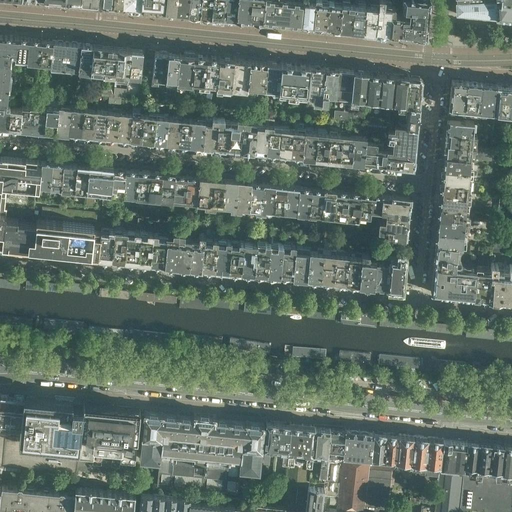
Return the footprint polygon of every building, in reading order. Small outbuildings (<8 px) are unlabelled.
[(141,8),(141,0),(122,0),(122,6),(141,8)] [(164,10),(164,0),(141,0),(141,8),(164,10)] [(176,12),(176,11),(177,0),(164,0),(164,10),(176,12)] [(188,12),(188,0),(177,0),(176,11),(188,12)] [(199,14),(200,0),(188,0),(188,12),(188,13),(199,14)] [(212,15),(213,0),(200,0),(199,14),(212,15)] [(223,16),(224,0),(213,0),(212,15),(223,16)] [(235,17),(237,0),(224,0),(223,16),(235,17)] [(249,18),(250,0),(237,0),(235,17),(244,18),(249,18)] [(263,20),(264,0),(250,0),(249,18),(254,19),(263,20)] [(275,21),(277,0),(264,0),(263,20),(275,21)] [(288,23),(288,22),(290,0),(277,0),(275,21),(288,23)] [(300,24),(302,0),(290,0),(288,22),(300,24)] [(313,25),(316,2),(308,1),(307,0),(302,0),(300,24),(313,25)] [(326,27),(329,3),(321,2),(321,0),(315,0),(316,2),(313,25),(326,27)] [(351,29),(354,5),(350,5),(350,1),(344,0),(341,0),(341,4),(339,28),(343,28),(343,31),(348,31),(348,29),(351,29)] [(388,33),(391,6),(391,1),(384,1),(384,0),(378,0),(378,4),(376,32),(388,33)] [(429,7),(429,0),(402,0),(401,7),(403,9),(409,10),(428,11),(429,7)] [(456,0),(456,1),(456,13),(458,13),(464,14),(476,15),(482,16),(496,17),(495,0),(456,0)] [(511,0),(495,0),(496,17),(498,17),(511,19),(511,18),(511,0)] [(339,28),(341,4),(333,3),(334,1),(329,1),(329,3),(326,27),(331,27),(332,27),(333,29),(337,30),(338,28),(339,28)] [(363,30),(366,7),(366,3),(365,3),(365,2),(359,1),(359,2),(358,3),(358,6),(354,5),(351,29),(355,29),(355,32),(360,32),(360,30),(363,30)] [(376,32),(378,4),(371,4),(370,7),(366,7),(363,30),(367,31),(367,33),(372,34),(372,31),(376,32)] [(400,34),(402,21),(402,15),(395,14),(396,8),(394,6),(391,6),(388,33),(392,33),(392,35),(397,36),(397,34),(400,34)] [(427,23),(428,12),(428,11),(409,10),(409,16),(402,15),(402,21),(427,23)] [(426,33),(427,28),(427,23),(402,21),(400,34),(414,35),(417,36),(417,38),(423,38),(423,36),(424,36),(425,35),(426,35),(426,34),(426,33)] [(16,50),(17,36),(0,34),(0,48),(11,49),(16,50)] [(27,58),(29,37),(17,36),(16,50),(15,56),(27,58)] [(39,61),(41,38),(29,37),(27,58),(27,60),(39,61)] [(51,62),(53,40),(41,38),(39,61),(51,62)] [(64,71),(67,41),(53,40),(51,62),(50,70),(64,71)] [(91,71),(94,44),(94,43),(81,42),(67,41),(64,71),(70,72),(71,68),(78,68),(78,69),(91,71)] [(103,72),(106,45),(94,44),(91,71),(103,72)] [(115,73),(118,46),(106,45),(103,72),(115,73)] [(140,76),(142,49),(131,47),(118,46),(115,73),(140,76)] [(0,86),(8,87),(11,62),(10,62),(11,49),(0,48),(0,86)] [(151,49),(142,49),(140,76),(152,77),(155,50),(151,49)] [(165,78),(167,51),(159,50),(155,50),(152,77),(151,85),(157,86),(157,83),(164,84),(165,78)] [(177,79),(179,52),(167,51),(165,78),(177,79)] [(190,85),(190,84),(193,54),(193,53),(184,52),(184,53),(179,52),(177,79),(176,83),(190,85)] [(203,85),(206,55),(193,54),(190,84),(203,85)] [(217,82),(219,56),(216,56),(216,54),(211,54),(211,55),(206,55),(203,85),(209,86),(209,81),(217,82)] [(231,87),(234,58),(230,57),(230,56),(225,55),(225,57),(219,56),(217,82),(216,88),(222,89),(222,86),(231,87)] [(247,89),(247,88),(250,59),(234,58),(231,87),(247,89)] [(264,87),(267,61),(250,59),(247,88),(257,89),(258,86),(264,87)] [(278,90),(281,62),(276,62),(277,61),(272,60),(272,61),(267,61),(264,87),(264,91),(278,92),(278,90)] [(307,97),(307,96),(310,65),(305,65),(305,63),(301,63),(300,64),(291,63),(291,62),(287,62),(286,63),(281,62),(278,90),(287,90),(287,95),(307,97)] [(321,103),(321,100),(324,67),(320,66),(319,64),(317,64),(315,65),(315,66),(310,65),(307,96),(314,96),(313,102),(321,103)] [(336,94),(339,68),(324,67),(321,100),(328,101),(329,93),(336,94)] [(350,99),(353,69),(339,68),(336,94),(336,95),(344,95),(344,99),(350,99)] [(365,97),(367,71),(363,70),(363,69),(358,68),(358,70),(353,69),(350,99),(350,102),(358,103),(359,96),(365,97)] [(391,100),(394,74),(367,71),(365,97),(391,100)] [(405,107),(405,103),(408,75),(394,74),(391,100),(398,100),(397,106),(405,107)] [(420,97),(422,79),(420,76),(419,76),(408,75),(405,103),(408,103),(419,105),(420,97)] [(48,91),(49,78),(41,78),(39,90),(48,91)] [(464,108),(467,81),(462,80),(457,80),(452,79),(451,80),(452,80),(451,90),(450,96),(449,105),(449,106),(448,112),(460,113),(461,107),(464,108)] [(479,109),(482,82),(467,81),(464,108),(479,109)] [(494,111),(497,84),(496,84),(491,83),(486,83),(482,82),(479,109),(494,111)] [(508,116),(511,85),(497,84),(494,111),(493,117),(504,118),(504,115),(508,116)] [(89,94),(89,86),(77,85),(76,93),(89,94)] [(7,99),(8,87),(0,86),(0,98),(6,99),(7,99)] [(174,103),(175,95),(163,93),(162,102),(174,103)] [(121,105),(121,98),(109,96),(108,103),(121,105)] [(0,125),(8,127),(10,107),(5,106),(6,99),(0,98),(0,125)] [(56,131),(59,105),(52,104),(52,103),(47,103),(47,107),(44,130),(56,131)] [(417,126),(419,105),(408,103),(406,119),(408,119),(408,125),(417,126)] [(69,133),(71,106),(64,105),(64,104),(59,104),(59,105),(56,131),(69,133)] [(32,129),(35,105),(30,105),(30,106),(23,105),(22,108),(20,128),(32,129)] [(44,130),(47,107),(35,105),(32,129),(44,130)] [(81,134),(83,108),(76,108),(77,107),(71,106),(69,133),(81,134)] [(20,128),(22,108),(10,107),(8,127),(20,128)] [(142,140),(145,107),(140,107),(139,113),(132,113),(129,139),(137,139),(137,140),(142,140)] [(154,141),(156,115),(157,110),(150,109),(150,108),(145,107),(142,140),(146,140),(154,141)] [(93,135),(96,109),(89,109),(89,108),(84,108),(83,108),(81,134),(93,135)] [(105,136),(108,111),(101,110),(101,109),(96,109),(93,135),(105,136)] [(117,137),(120,112),(113,111),(108,110),(108,111),(105,136),(117,137)] [(129,139),(132,113),(125,112),(120,111),(120,112),(117,137),(129,139)] [(348,119),(349,112),(334,111),(334,118),(348,119)] [(362,121),(363,113),(349,111),(349,112),(348,119),(362,121)] [(178,143),(181,117),(181,115),(173,114),(172,117),(168,116),(166,142),(178,143)] [(166,142),(168,116),(156,115),(154,141),(166,142)] [(254,151),(257,125),(257,123),(251,122),(251,121),(249,120),(250,116),(244,115),(243,120),(240,150),(254,151)] [(215,147),(218,117),(206,116),(205,120),(203,146),(215,147)] [(190,145),(193,119),(181,117),(178,143),(190,145)] [(228,149),(231,125),(224,124),(225,118),(218,117),(215,147),(228,149)] [(266,152),(270,118),(265,118),(264,126),(257,125),(254,151),(258,152),(258,153),(262,153),(262,152),(266,152)] [(278,154),(281,127),(273,127),(274,119),(270,118),(266,152),(270,153),(270,154),(274,155),(274,153),(278,154)] [(473,133),(474,121),(448,118),(447,130),(473,133)] [(203,146),(205,120),(193,119),(190,145),(203,146)] [(240,150),(243,120),(238,119),(237,125),(231,125),(228,149),(232,149),(232,151),(236,151),(236,149),(240,150)] [(374,132),(375,122),(367,121),(366,131),(374,132)] [(414,156),(416,136),(417,126),(408,125),(390,123),(388,139),(392,144),(394,144),(393,149),(387,148),(386,153),(414,156)] [(290,155),(293,129),(281,127),(278,154),(290,155)] [(302,156),(305,130),(293,129),(290,155),(302,156)] [(314,157),(317,131),(305,130),(302,156),(306,156),(306,158),(310,158),(310,157),(314,157)] [(473,133),(447,130),(445,142),(446,142),(478,145),(479,141),(472,140),(473,133)] [(327,158),(329,132),(317,131),(314,157),(327,158)] [(339,160),(342,134),(329,132),(327,158),(327,159),(331,159),(333,161),(335,159),(339,160)] [(351,161),(354,135),(342,134),(339,160),(351,161)] [(363,162),(365,141),(366,136),(354,135),(351,161),(355,161),(355,163),(359,163),(359,162),(363,162)] [(374,163),(376,147),(376,142),(365,141),(363,162),(374,163)] [(492,147),(478,145),(446,142),(444,154),(473,157),(490,159),(492,147)] [(385,164),(386,153),(387,148),(376,147),(374,163),(385,164)] [(415,166),(416,160),(414,160),(414,156),(386,153),(385,164),(391,165),(400,166),(413,167),(413,166),(415,166)] [(473,165),(473,157),(444,154),(443,167),(477,170),(477,165),(473,165)] [(98,257),(101,229),(95,229),(95,225),(36,219),(36,222),(17,221),(18,218),(5,217),(6,212),(3,212),(6,184),(39,188),(39,185),(42,160),(0,155),(0,243),(2,244),(1,247),(98,257)] [(50,192),(53,161),(42,160),(39,185),(45,185),(45,191),(50,192)] [(61,187),(64,162),(53,161),(50,192),(55,192),(55,186),(61,187)] [(75,189),(77,163),(64,162),(61,187),(61,188),(75,189)] [(86,190),(89,165),(77,163),(75,189),(86,190)] [(109,207),(111,193),(113,167),(101,166),(89,164),(89,165),(86,190),(86,191),(105,193),(103,207),(109,207)] [(123,195),(126,168),(113,167),(111,193),(123,195)] [(468,182),(469,174),(476,175),(477,170),(443,167),(442,179),(468,182)] [(135,196),(138,170),(126,168),(123,195),(135,196)] [(148,197),(150,171),(138,170),(135,196),(148,197)] [(160,198),(163,172),(150,171),(148,197),(153,198),(153,200),(154,201),(159,202),(160,201),(160,198)] [(172,199),(175,173),(163,172),(160,198),(172,199)] [(185,201),(187,175),(175,173),(172,199),(185,201)] [(197,202),(199,176),(187,175),(185,201),(197,202)] [(210,206),(212,177),(199,176),(197,202),(205,203),(204,205),(210,206)] [(223,205),(225,178),(212,177),(210,206),(215,206),(215,204),(223,205)] [(235,208),(238,180),(225,178),(223,205),(231,205),(230,208),(235,208)] [(248,207),(251,181),(247,181),(247,179),(243,179),(243,180),(238,180),(235,208),(241,209),(241,206),(248,207)] [(473,182),(468,182),(442,179),(441,192),(469,195),(470,190),(472,190),(473,182)] [(260,216),(263,182),(251,181),(248,207),(256,208),(255,216),(260,216)] [(273,210),(275,183),(263,182),(260,216),(264,217),(265,209),(273,210)] [(284,211),(287,185),(275,183),(273,210),(284,211)] [(296,212),(299,186),(287,185),(284,211),(296,212)] [(309,213),(311,187),(299,186),(296,212),(309,213)] [(321,214),(324,188),(311,187),(309,213),(321,214)] [(333,216),(336,189),(331,189),(330,187),(328,188),(324,188),(321,214),(333,216)] [(345,217),(348,191),(336,189),(333,216),(345,217)] [(358,214),(360,192),(348,191),(345,217),(358,218),(358,214)] [(370,208),(372,193),(360,192),(358,214),(370,215),(370,208)] [(472,200),(469,199),(469,195),(441,192),(439,204),(466,207),(471,207),(472,200)] [(381,210),(381,205),(382,194),(372,193),(370,208),(381,210)] [(412,205),(412,199),(410,198),(410,197),(397,196),(397,195),(388,194),(388,195),(382,194),(381,205),(409,208),(409,205),(412,205)] [(465,213),(466,207),(439,204),(438,216),(469,220),(469,213),(465,213)] [(408,218),(409,208),(381,205),(381,210),(387,210),(386,216),(408,218)] [(407,228),(408,218),(386,216),(386,221),(379,220),(379,225),(407,228)] [(468,226),(469,220),(438,216),(437,229),(466,232),(469,232),(470,227),(468,226)] [(406,238),(407,228),(379,225),(378,230),(385,231),(384,236),(406,238)] [(111,258),(114,231),(114,228),(101,227),(101,229),(98,257),(111,258)] [(124,260),(127,229),(122,229),(121,232),(114,231),(111,258),(124,260)] [(137,261),(140,234),(140,231),(127,229),(124,260),(137,261)] [(465,238),(466,232),(437,229),(436,242),(459,244),(469,245),(469,239),(465,238)] [(150,262),(153,232),(148,231),(147,235),(140,234),(137,261),(150,262)] [(176,265),(179,231),(174,231),(173,239),(165,238),(163,263),(176,265)] [(189,266),(191,241),(184,240),(185,232),(179,231),(176,265),(189,266)] [(163,263),(165,238),(165,236),(158,236),(158,232),(153,232),(150,262),(163,263)] [(202,267),(205,236),(205,234),(200,233),(199,242),(191,241),(189,266),(202,267)] [(215,269),(218,238),(211,238),(211,237),(205,236),(202,267),(202,268),(215,269)] [(228,270),(230,244),(231,239),(225,238),(225,239),(218,238),(215,269),(228,270)] [(241,271),(243,245),(244,240),(239,240),(238,244),(230,244),(228,270),(241,271)] [(254,273),(257,242),(252,242),(251,246),(243,245),(241,271),(241,272),(254,273)] [(267,274),(270,243),(270,242),(265,242),(265,243),(257,242),(254,273),(262,274),(267,274)] [(473,296),(476,266),(457,264),(459,244),(436,242),(434,263),(432,277),(432,278),(431,290),(431,291),(432,291),(441,292),(447,293),(457,294),(458,294),(473,296)] [(280,275),(283,245),(283,243),(278,243),(278,244),(270,243),(267,274),(275,275),(280,275)] [(293,277),(295,250),(296,245),(291,244),(291,246),(283,245),(280,275),(280,276),(288,277),(288,276),(293,277)] [(320,280),(323,252),(323,249),(318,248),(318,252),(309,251),(310,249),(303,248),(302,251),(295,250),(293,277),(307,278),(320,280)] [(333,281),(335,254),(336,250),(331,250),(331,253),(323,252),(320,280),(333,281)] [(345,282),(348,255),(349,251),(344,251),(344,255),(335,254),(333,281),(345,282)] [(358,284),(362,253),(357,252),(356,256),(348,255),(345,282),(345,283),(349,283),(349,285),(354,285),(354,283),(358,284)] [(373,285),(376,261),(376,260),(369,259),(370,253),(362,252),(362,253),(358,284),(373,285)] [(401,288),(404,254),(399,253),(398,260),(390,259),(387,287),(401,288)] [(387,287),(390,259),(385,258),(385,262),(376,261),(373,285),(375,285),(376,287),(380,288),(382,286),(387,287)] [(500,298),(503,274),(497,273),(497,263),(491,263),(490,267),(487,297),(500,299),(500,298)] [(511,299),(511,264),(509,265),(508,274),(503,274),(500,298),(511,299)] [(487,297),(490,267),(476,266),(473,296),(487,297)] [(0,288),(20,290),(20,281),(0,278),(0,288)] [(26,289),(57,292),(58,283),(27,280),(26,289)] [(66,292),(93,294),(94,285),(67,282),(66,292)] [(98,288),(98,289),(99,291),(100,292),(101,292),(126,294),(127,294),(129,294),(131,294),(132,293),(133,292),(134,292),(133,291),(132,290),(131,290),(130,289),(129,289),(128,288),(127,288),(102,286),(101,286),(100,286),(99,286),(98,288)] [(135,294),(134,295),(134,296),(135,297),(135,298),(136,298),(137,299),(140,300),(143,301),(176,304),(177,295),(144,292),(141,292),(138,292),(137,292),(136,293),(135,294)] [(179,307),(209,310),(210,298),(180,295),(179,307)] [(212,306),(238,309),(239,299),(213,296),(212,306)] [(245,311),(269,313),(270,303),(246,301),(245,311)] [(276,315),(301,317),(302,307),(277,304),(276,315)] [(309,307),(308,317),(335,320),(336,311),(309,307)] [(338,323),(377,327),(378,315),(340,311),(338,323)] [(379,325),(421,330),(422,321),(380,316),(379,325)] [(25,319),(0,317),(0,327),(24,329),(25,319)] [(71,323),(37,320),(36,330),(70,334),(71,323)] [(425,330),(461,334),(462,326),(426,322),(425,330)] [(125,329),(87,326),(86,336),(124,339),(125,329)] [(465,336),(493,339),(494,329),(466,326),(465,336)] [(497,339),(511,340),(511,330),(498,329),(497,339)] [(136,330),(135,341),(167,344),(168,333),(136,330)] [(222,350),(223,338),(181,333),(179,345),(222,350)] [(226,346),(227,347),(277,355),(279,344),(228,336),(227,337),(226,338),(225,339),(225,340),(225,341),(225,342),(225,343),(225,344),(226,345),(226,346)] [(326,348),(284,345),(283,355),(326,358),(326,348)] [(340,350),(339,360),(370,362),(371,353),(340,350)] [(380,354),(379,364),(419,367),(420,357),(380,354)] [(435,359),(434,371),(466,373),(467,362),(435,359)] [(507,368),(477,365),(476,373),(506,376),(507,368)] [(20,425),(23,396),(22,396),(16,395),(15,395),(7,394),(0,394),(0,393),(0,433),(5,434),(19,436),(20,425)] [(19,436),(5,434),(2,465),(76,474),(77,469),(83,404),(72,403),(73,400),(34,397),(25,396),(23,396),(20,425),(19,436)] [(134,475),(140,412),(140,407),(139,407),(84,402),(83,402),(83,404),(77,469),(86,470),(90,470),(95,471),(100,471),(115,473),(119,473),(123,474),(127,474),(134,475)] [(258,469),(264,424),(264,423),(261,423),(248,422),(248,421),(245,421),(245,422),(231,421),(231,420),(229,420),(229,421),(215,419),(214,419),(214,418),(215,418),(215,415),(212,415),(209,415),(209,414),(207,414),(207,415),(201,414),(201,413),(199,413),(199,414),(196,414),(196,413),(194,413),(193,413),(193,416),(194,416),(193,416),(193,417),(179,416),(179,415),(177,415),(177,416),(163,414),(163,413),(160,413),(147,412),(147,411),(144,411),(144,412),(144,411),(140,458),(160,460),(157,485),(238,492),(240,467),(257,469),(258,469)] [(275,448),(278,421),(266,420),(265,424),(262,456),(268,456),(269,447),(275,448)] [(286,458),(290,423),(278,421),(275,448),(281,448),(280,458),(286,458)] [(305,511),(314,425),(312,425),(290,422),(290,423),(286,458),(284,483),(288,483),(285,508),(284,511),(305,511)] [(320,511),(323,496),(330,427),(314,425),(305,511),(320,511)] [(338,498),(345,428),(330,427),(323,496),(338,498)] [(392,502),(396,467),(370,464),(371,455),(357,454),(359,430),(345,428),(338,498),(336,511),(410,511),(411,504),(392,502)] [(371,455),(373,431),(372,431),(359,430),(357,454),(371,455)] [(383,457),(386,432),(377,431),(377,432),(374,432),(374,431),(373,431),(371,455),(383,457)] [(396,458),(399,434),(398,434),(386,432),(383,457),(396,458)] [(411,466),(411,461),(414,435),(399,434),(396,458),(395,466),(406,467),(406,465),(411,466)] [(425,462),(428,437),(414,435),(411,461),(420,462),(419,474),(424,474),(425,462)] [(440,467),(443,438),(428,437),(425,462),(435,463),(435,466),(440,467)] [(459,511),(463,473),(464,464),(467,440),(445,438),(443,438),(440,467),(435,507),(434,511),(459,511)] [(488,471),(489,466),(491,443),(480,442),(467,440),(464,464),(471,464),(471,466),(469,466),(468,473),(481,475),(481,471),(488,471)] [(500,477),(501,469),(503,444),(491,443),(489,466),(495,467),(494,476),(500,477)] [(511,477),(511,444),(503,444),(501,469),(507,470),(506,477),(511,477)] [(511,511),(511,477),(506,477),(500,477),(494,476),(481,475),(468,473),(463,473),(459,511),(472,511),(473,511),(479,511),(511,511)] [(0,504),(36,508),(38,486),(1,482),(0,488),(0,491),(0,504)] [(72,511),(74,499),(74,496),(75,490),(38,486),(36,508),(72,511)] [(104,502),(105,490),(75,487),(75,490),(74,496),(74,499),(104,502)] [(134,505),(135,493),(105,490),(104,502),(134,505)] [(163,511),(165,495),(141,492),(138,511),(163,511)] [(188,511),(189,502),(190,497),(165,495),(163,511),(188,511)] [(102,511),(104,502),(74,499),(72,511),(73,511),(75,511),(102,511)] [(133,511),(134,505),(104,502),(102,511),(133,511)] [(199,511),(200,503),(189,502),(188,511),(199,511)] [(211,511),(212,504),(200,503),(199,511),(211,511)]
